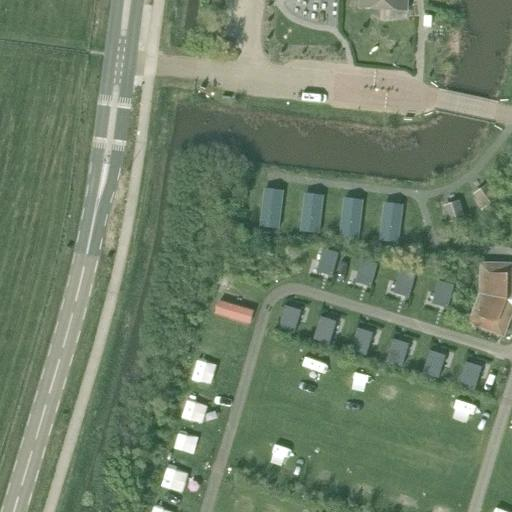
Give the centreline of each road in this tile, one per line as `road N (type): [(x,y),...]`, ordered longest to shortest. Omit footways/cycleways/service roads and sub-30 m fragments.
road 1 (secondary): [(78,289),(115,167),(137,0)]
road 2 (secondary): [(117,0),(78,289)]
road 3 (secondary): [(13,511),(78,289)]
